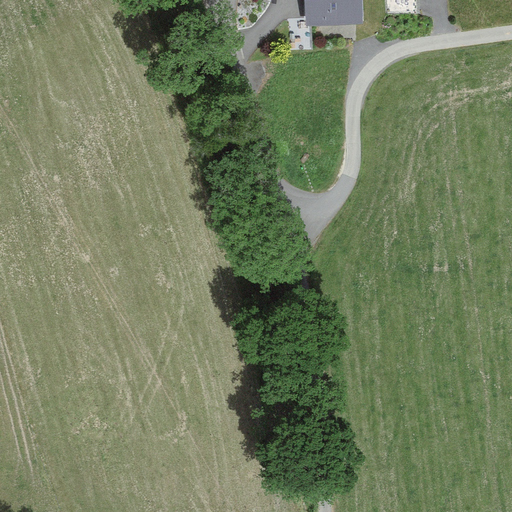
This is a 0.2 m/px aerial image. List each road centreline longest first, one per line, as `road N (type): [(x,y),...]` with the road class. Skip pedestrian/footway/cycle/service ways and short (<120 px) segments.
road 1 (track): [(511,30),(443,40),(375,66),(357,85),(336,197),(299,245)]
road 2 (unclassified): [(299,245),(324,364),(323,511)]
